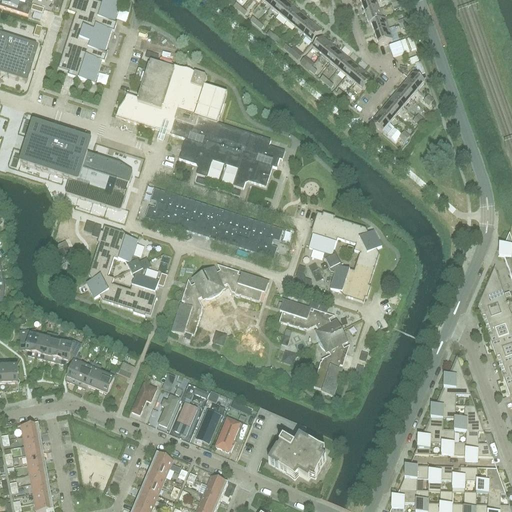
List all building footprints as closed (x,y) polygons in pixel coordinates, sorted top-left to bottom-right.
[(0,0),(0,7),(28,16),(32,0),(0,0)] [(114,32),(117,24),(114,23),(121,0),(103,0),(102,6),(92,3),(92,0),(72,0),(68,12),(76,15),(71,29),(70,32),(63,54),(63,55),(58,69),(67,72),(69,73),(66,81),(72,83),(74,78),(94,84),(102,61),(104,62),(107,54),(104,53),(111,31),(114,32)] [(271,9),(277,0),(263,0),(262,2),(271,9)] [(279,16),(289,4),(283,0),(277,0),(271,9),(279,16)] [(380,10),(375,0),(362,5),(365,15),(380,10)] [(394,11),(401,9),(399,3),(392,5),(394,11)] [(233,8),(239,12),(242,9),(236,4),(233,8)] [(287,23),(297,11),(289,4),(279,16),(287,23)] [(33,5),(31,10),(42,14),(43,8),(33,5)] [(247,14),(242,9),(239,12),(244,17),(247,14)] [(383,20),(380,10),(365,15),(369,26),(371,25),(383,20)] [(295,30),(305,18),(297,11),(287,23),(295,30)] [(250,22),(255,26),(258,23),(253,18),(250,22)] [(304,36),(313,25),(305,18),(295,30),(304,36)] [(389,30),(385,19),(383,20),(371,25),(375,35),(389,30)] [(264,27),(258,23),(255,26),(261,31),(264,27)] [(312,44),(322,32),(313,25),(304,36),(312,44)] [(36,27),(33,36),(39,37),(42,28),(36,27)] [(393,40),(389,30),(375,35),(379,45),(393,40)] [(266,36),(272,40),(275,37),(269,32),(266,36)] [(0,75),(24,84),(25,84),(26,84),(26,83),(27,83),(27,82),(33,63),(31,62),(29,61),(32,50),(33,47),(1,36),(0,35),(0,75)] [(280,42),(275,37),(272,40),(277,45),(280,42)] [(321,57),(331,45),(322,38),(313,49),(321,57)] [(330,64),(339,52),(331,45),(321,57),(330,64)] [(283,49),(289,54),(291,51),(286,46),(283,49)] [(293,49),(291,51),(289,54),(297,61),(302,56),(293,49)] [(147,52),(145,58),(157,62),(159,56),(147,52)] [(338,71),(348,59),(339,52),(330,64),(338,71)] [(309,71),(311,68),(313,66),(305,58),(300,64),(309,71)] [(346,78),(356,66),(348,59),(338,71),(346,78)] [(271,142),(238,132),(217,125),(227,94),(205,87),(207,80),(205,76),(190,71),(190,70),(187,69),(186,70),(173,66),(172,70),(156,65),(151,63),(139,99),(125,96),(122,110),(119,109),(115,118),(140,126),(156,131),(156,130),(160,132),(158,138),(164,140),(166,134),(171,135),(170,136),(186,141),(179,161),(191,165),(196,166),(197,165),(200,165),(197,176),(207,179),(213,161),(239,170),(233,187),(243,191),(247,180),(250,181),(249,183),(266,189),(272,169),(274,169),(277,170),(279,161),(282,162),(285,153),(269,148),(271,142)] [(355,85),(364,73),(356,66),(346,78),(355,85)] [(363,92),(373,80),(364,73),(355,85),(363,92)] [(425,83),(413,74),(406,82),(418,92),(425,83)] [(320,81),(325,85),(328,82),(323,77),(320,81)] [(333,86),(328,82),(325,85),(331,90),(333,86)] [(418,92),(406,82),(399,91),(411,100),(418,92)] [(411,100),(399,91),(392,99),(404,109),(411,100)] [(404,109),(392,99),(385,107),(397,117),(404,109)] [(397,117),(385,107),(378,116),(390,125),(397,117)] [(418,115),(415,119),(421,123),(424,120),(418,115)] [(390,125),(378,116),(371,124),(382,134),(390,125)] [(419,127),(421,123),(415,119),(413,122),(419,127)] [(32,124),(20,163),(20,164),(21,165),(69,181),(65,193),(65,194),(66,195),(119,212),(120,211),(121,211),(133,175),(133,174),(132,173),(120,165),(88,155),(92,143),(92,142),(91,141),(35,123),(33,123),(32,124)] [(405,132),(402,135),(408,140),(410,137),(405,132)] [(405,143),(408,140),(402,135),(399,138),(405,143)] [(155,210),(149,208),(145,219),(274,261),(277,249),(272,247),(273,241),(279,243),(283,231),(154,190),(151,202),(157,204),(155,210)] [(363,304),(365,299),(367,299),(371,288),(369,287),(379,256),(376,251),(377,250),(381,248),(373,232),(368,235),(366,230),(334,220),(334,218),(323,214),(323,216),(318,214),(312,232),(315,233),(309,249),(325,254),(324,259),(326,265),(326,266),(328,267),(331,273),(336,274),(330,290),(341,294),(346,298),(363,304)] [(144,273),(137,259),(132,257),(137,242),(121,236),(122,234),(104,228),(103,233),(101,233),(97,244),(99,245),(89,276),(92,281),(87,284),(91,293),(93,296),(95,300),(100,297),(102,302),(134,312),(133,314),(145,318),(145,316),(150,318),(156,300),(153,299),(159,283),(143,278),(144,273)] [(511,240),(510,234),(504,246),(500,246),(499,259),(505,259),(511,280),(511,240)] [(65,243),(56,247),(58,252),(54,254),(56,258),(52,260),(56,269),(65,265),(63,260),(67,258),(65,253),(69,251),(65,243)] [(196,258),(195,259),(187,285),(185,284),(179,300),(182,301),(173,328),(188,333),(186,337),(206,344),(207,344),(208,343),(208,342),(231,273),(216,268),(217,264),(198,258),(197,258),(196,258)] [(511,315),(506,299),(511,297),(510,293),(504,295),(495,269),(496,268),(495,268),(478,307),(483,319),(483,317),(485,316),(489,326),(511,317),(511,315)] [(334,398),(342,371),(342,370),(340,370),(341,367),(343,368),(344,365),(345,360),(347,355),(349,348),(349,347),(342,350),(341,347),(348,343),(337,321),(329,325),(328,322),(334,318),(333,317),(314,311),(313,313),(310,313),(311,310),(284,301),(280,313),(282,314),(279,324),(304,332),(305,331),(307,331),(307,332),(316,328),(319,334),(317,335),(317,338),(317,340),(318,342),(319,344),(318,344),(319,345),(320,347),(322,349),(323,350),(325,352),(328,351),(331,357),(321,361),(323,362),(322,364),(321,364),(315,381),(313,389),(322,392),(322,394),(334,398)] [(511,317),(489,326),(492,335),(490,336),(489,334),(488,335),(493,347),(511,340),(511,317)] [(232,358),(233,358),(258,366),(257,369),(274,374),(275,372),(302,380),(307,365),(311,367),(317,347),(317,346),(317,345),(316,345),(247,323),(242,337),(238,336),(231,356),(231,357),(232,357),(232,358)] [(36,359),(41,338),(35,337),(36,332),(22,333),(20,333),(21,349),(27,350),(26,353),(28,353),(28,357),(36,359)] [(47,361),(53,336),(48,335),(47,340),(41,338),(36,359),(47,361)] [(57,364),(62,344),(56,342),(58,337),(53,336),(47,361),(57,364)] [(511,340),(493,347),(497,359),(498,359),(497,357),(500,356),(503,366),(511,362),(511,340)] [(77,358),(82,346),(81,346),(69,341),(68,345),(62,344),(57,364),(65,366),(67,363),(69,363),(69,361),(74,362),(75,362),(77,358)] [(76,386),(85,367),(79,364),(81,360),(77,358),(75,362),(74,362),(66,382),(76,386)] [(471,397),(457,358),(449,377),(444,377),(444,388),(436,407),(436,408),(456,408),(456,396),(471,397)] [(511,362),(503,366),(506,376),(504,377),(503,375),(507,387),(511,385),(511,362)] [(91,363),(89,369),(85,367),(76,386),(86,390),(87,387),(97,365),(91,363)] [(130,381),(135,369),(124,364),(119,376),(130,381)] [(108,396),(115,380),(114,379),(116,375),(111,373),(110,377),(99,373),(102,368),(97,365),(87,387),(108,396)] [(18,381),(18,369),(0,368),(0,393),(19,393),(18,388),(18,385),(20,383),(18,381)] [(170,394),(172,388),(165,384),(162,390),(170,394)] [(145,405),(153,407),(157,392),(141,387),(131,418),(140,420),(145,405)] [(197,389),(194,395),(207,400),(210,394),(197,389)] [(191,402),(194,397),(188,394),(186,393),(183,399),(186,400),(191,402)] [(216,405),(219,397),(212,394),(208,402),(216,405)] [(165,399),(157,428),(169,432),(177,402),(165,399)] [(183,407),(174,433),(187,438),(197,411),(183,407)] [(455,420),(456,408),(436,408),(436,407),(431,407),(431,418),(425,432),(443,432),(443,420),(455,421),(455,420)] [(484,434),(475,409),(465,408),(464,421),(455,420),(455,421),(454,432),(455,432),(455,433),(466,433),(467,433),(479,434),(484,434)] [(224,421),(215,452),(231,457),(240,426),(224,421)] [(40,435),(39,426),(21,429),(23,439),(40,435)] [(442,445),(443,432),(425,432),(423,437),(418,437),(418,448),(415,457),(415,456),(430,457),(431,444),(442,445)] [(466,445),(455,445),(455,433),(455,432),(454,432),(443,432),(442,445),(442,454),(442,457),(466,458),(466,455),(466,445)] [(323,458),(325,452),(320,450),(318,449),(300,439),(301,438),(295,433),(288,443),(283,440),(269,465),(289,477),(290,478),(291,478),(295,482),(299,477),(309,482),(311,478),(316,480),(318,475),(319,474),(326,461),(323,458)] [(493,459),(488,446),(478,446),(479,434),(467,433),(466,433),(466,445),(466,455),(466,458),(466,464),(479,465),(479,458),(492,459),(493,459)] [(42,445),(40,435),(23,439),(25,448),(42,445)] [(44,454),(42,445),(25,448),(26,458),(44,454)] [(46,464),(44,454),(26,458),(28,467),(46,464)] [(170,471),(174,462),(157,455),(153,464),(170,471)] [(47,473),(46,464),(28,467),(30,477),(47,473)] [(166,480),(170,471),(153,464),(150,473),(166,480)] [(429,481),(429,472),(430,472),(430,468),(410,468),(411,467),(410,467),(410,468),(405,468),(405,479),(399,492),(417,493),(417,481),(429,481)] [(453,482),(453,472),(454,472),(454,469),(448,469),(436,469),(436,472),(430,472),(429,472),(429,481),(428,493),(429,493),(429,494),(440,494),(441,494),(441,493),(441,482),(448,482),(453,482)] [(477,483),(477,482),(478,470),(460,469),(460,473),(454,472),(453,472),(453,482),(452,494),(453,494),(464,495),(465,495),(465,494),(465,482),(477,483)] [(501,496),(506,496),(497,470),(496,470),(496,471),(489,470),(489,483),(477,482),(477,483),(476,495),(477,495),(486,495),(488,496),(489,496),(489,495),(501,496)] [(49,483),(47,473),(30,477),(31,486),(49,483)] [(162,489),(166,480),(150,473),(146,482),(162,489)] [(224,494),(228,485),(212,478),(208,487),(224,494)] [(158,498),(162,489),(146,482),(142,491),(158,498)] [(51,492),(49,483),(31,486),(33,495),(51,492)] [(221,503),(224,494),(208,487),(204,496),(221,503)] [(155,506),(158,498),(142,491),(138,499),(155,506)] [(52,502),(51,492),(33,495),(35,505),(52,502)] [(404,511),(405,505),(416,505),(417,493),(399,492),(397,498),(392,498),(392,509),(390,511),(404,511)] [(439,511),(440,506),(428,505),(429,494),(429,493),(428,493),(417,493),(416,505),(415,511),(439,511)] [(463,511),(464,507),(452,506),(453,494),(452,494),(441,493),(441,494),(440,494),(440,506),(439,511),(463,511)] [(488,507),(476,507),(477,495),(476,495),(465,494),(465,495),(464,495),(464,507),(463,511),(487,511),(488,507)] [(510,511),(510,508),(500,508),(501,496),(489,495),(489,496),(488,496),(488,499),(488,507),(487,511),(510,511)] [(217,511),(221,503),(204,496),(200,505),(217,511)] [(143,511),(152,511),(155,506),(138,499),(135,508),(143,511)] [(52,502),(35,505),(36,511),(51,511),(54,511),(52,502)]
